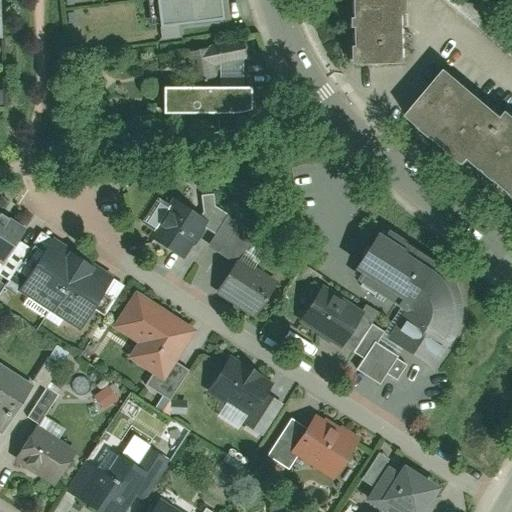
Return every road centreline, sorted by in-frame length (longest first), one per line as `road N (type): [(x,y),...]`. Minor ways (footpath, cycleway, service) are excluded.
road 1 (residential): [(510,506),(109,249),(78,219)]
road 2 (residential): [(511,255),(332,111),(276,0)]
